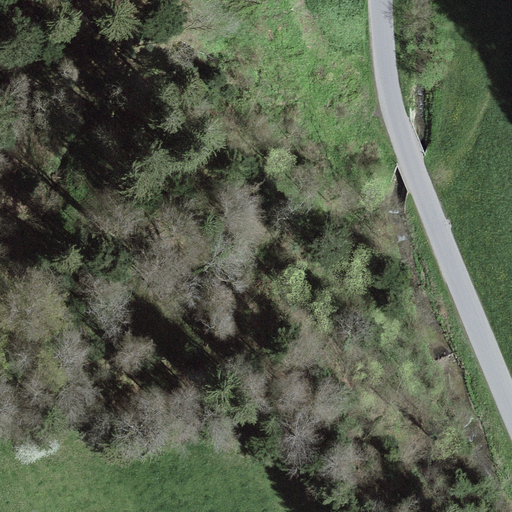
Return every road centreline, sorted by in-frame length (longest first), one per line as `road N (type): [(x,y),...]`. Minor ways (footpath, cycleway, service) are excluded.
road 1 (tertiary): [(381,0),(398,128),(511,406)]
road 2 (track): [(425,192),(470,135),(509,0)]
